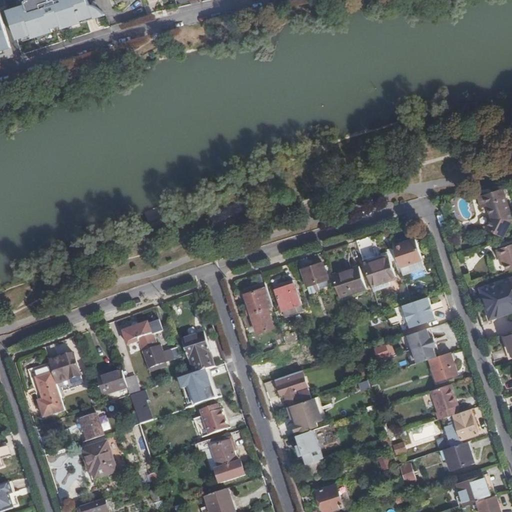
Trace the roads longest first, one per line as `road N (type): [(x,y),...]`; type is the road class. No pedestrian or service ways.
road 1 (residential): [(206,270),(424,206),(511,450)]
road 2 (residential): [(0,74),(245,0)]
road 3 (residential): [(206,270),(290,511)]
road 4 (residential): [(0,344),(206,270)]
road 5 (residential): [(52,511),(0,351)]
